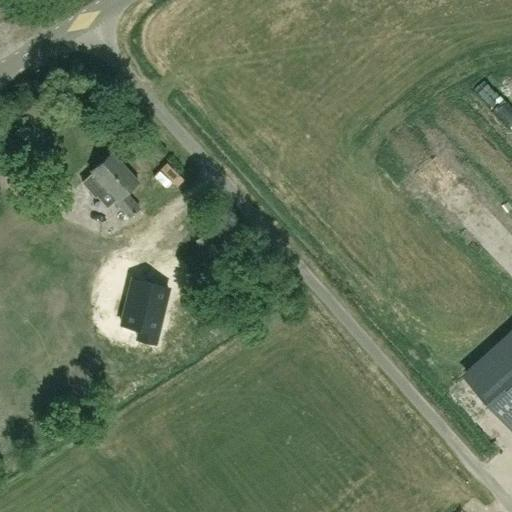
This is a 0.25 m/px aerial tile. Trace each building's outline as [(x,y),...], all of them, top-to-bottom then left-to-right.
[(471,129),(497,104),(485,91),(459,117),(471,129)] [(129,218),(139,208),(125,193),(138,182),(112,153),(91,172),(92,173),(82,183),(95,197),(105,188),(116,200),(114,201),(129,218)] [(41,221),(1,253),(0,251),(0,275),(51,234),(41,221)] [(511,226),(485,235),(494,261),(509,257),(507,250),(511,248),(511,226)] [(0,331),(69,278),(46,248),(39,253),(51,268),(0,306),(0,331)] [(151,311),(160,265),(124,258),(115,304),(151,311)] [(4,327),(16,343),(83,294),(71,278),(4,327)] [(3,370),(35,415),(105,364),(72,320),(3,370)] [(511,335),(467,377),(511,426),(511,335)]
